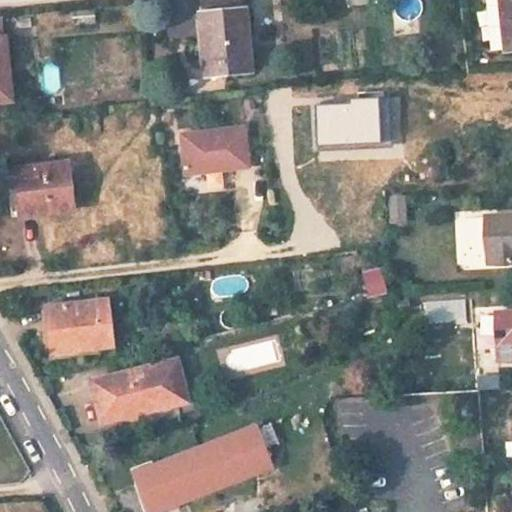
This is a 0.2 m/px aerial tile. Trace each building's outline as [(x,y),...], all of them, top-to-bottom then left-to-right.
[(243,0),(199,0),(201,14),(203,14),(244,10),(243,0)] [(414,21),(425,1),(422,0),(398,0),(394,9),(414,21)] [(511,49),(511,0),(500,0),(505,51),(511,49)] [(249,71),(244,10),(203,14),(206,52),(204,52),(206,76),(249,71)] [(94,17),(74,19),(75,31),(96,29),(94,17)] [(0,101),(10,100),(5,39),(0,39),(0,101)] [(62,89),(57,63),(41,66),(46,92),(62,89)] [(318,110),(324,151),(382,143),(376,102),(318,110)] [(246,128),(183,135),(187,177),(250,170),(246,128)] [(23,216),(72,210),(66,163),(16,169),(19,189),(23,216)] [(12,217),(23,216),(19,189),(8,190),(12,217)] [(389,194),(389,224),(407,224),(406,194),(389,194)] [(511,214),(485,216),(487,264),(511,262),(511,214)] [(361,272),(365,294),(387,290),(382,267),(361,272)] [(50,350),(112,343),(107,300),(45,307),(50,350)] [(427,318),(465,318),(465,301),(427,302),(427,318)] [(511,359),(511,312),(495,313),(498,361),(511,359)] [(138,408),(185,397),(176,360),(90,380),(100,423),(139,414),(138,408)] [(154,511),(253,474),(238,433),(152,466),(150,462),(132,469),(142,497),(141,498),(146,511),(154,511)]
